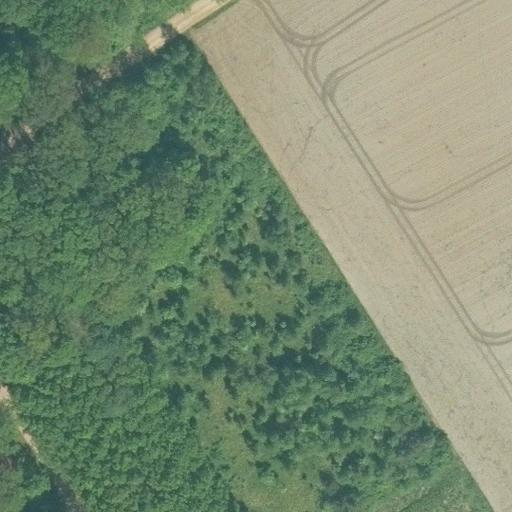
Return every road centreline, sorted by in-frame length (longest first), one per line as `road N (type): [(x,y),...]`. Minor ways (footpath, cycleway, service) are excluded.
road 1 (track): [(0,140),(208,0)]
road 2 (track): [(72,511),(0,399)]
